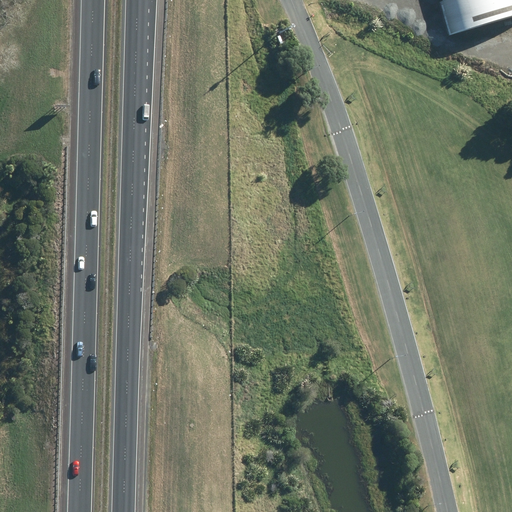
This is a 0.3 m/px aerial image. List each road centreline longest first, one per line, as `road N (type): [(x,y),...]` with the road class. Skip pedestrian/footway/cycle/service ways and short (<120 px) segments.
road 1 (unclassified): [(291,0),(360,188),(446,511)]
road 2 (motorway): [(138,0),(123,511)]
road 3 (motorway): [(79,511),(93,0)]
